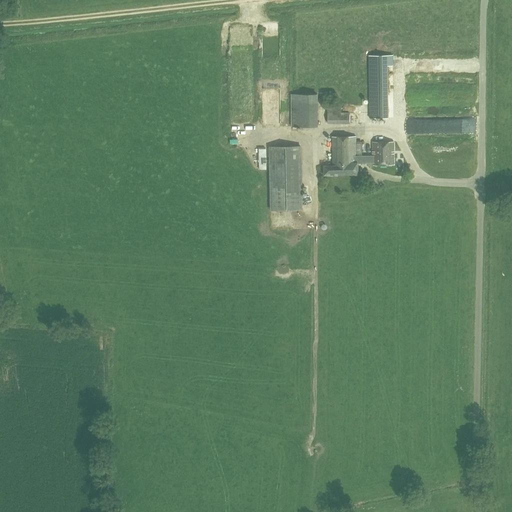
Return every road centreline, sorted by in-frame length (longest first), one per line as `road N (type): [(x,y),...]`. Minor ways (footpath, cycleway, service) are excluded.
road 1 (unclassified): [(479,511),(486,0)]
road 2 (track): [(0,26),(259,0)]
road 3 (unknown): [(482,180),(427,179),(387,128),(310,132)]
